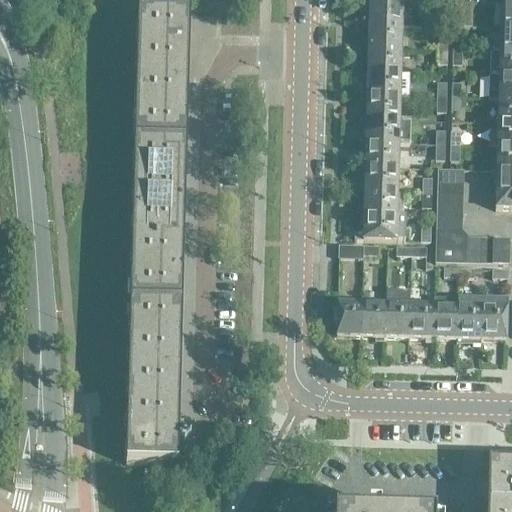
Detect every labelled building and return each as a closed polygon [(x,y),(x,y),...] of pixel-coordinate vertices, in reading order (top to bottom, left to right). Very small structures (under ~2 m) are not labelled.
[(401,28),(402,4),(369,3),(369,27),(401,28)] [(448,21),(448,5),(439,5),(439,21),(448,21)] [(462,21),(463,6),(454,6),(454,21),(462,21)] [(511,30),(511,6),(501,6),(501,7),(500,30),(511,30)] [(188,15),(138,14),(126,467),(176,468),(177,447),(177,446),(183,452),(190,445),(178,433),(179,418),(177,418),(183,233),(187,58),(188,17),(188,15)] [(400,52),(401,28),(369,27),(368,51),(400,52)] [(511,54),(511,30),(500,30),(499,55),(511,54)] [(447,54),(447,39),(438,39),(438,53),(447,54)] [(453,39),(453,54),(462,54),(462,39),(453,39)] [(400,76),(400,52),(368,51),(367,76),(400,76)] [(446,69),(447,54),(438,53),(438,68),(446,69)] [(461,69),(462,54),(453,54),(452,69),(461,69)] [(511,78),(511,54),(499,55),(490,55),(490,78),(511,78)] [(399,101),(400,76),(367,76),(367,100),(399,101)] [(511,78),(490,78),(489,78),(488,103),(498,104),(498,103),(511,103),(511,78)] [(445,102),(446,87),(437,87),(437,102),(445,102)] [(452,87),(451,102),(460,102),(461,87),(452,87)] [(398,124),(399,101),(367,100),(366,123),(398,124)] [(445,116),(445,102),(437,102),(436,116),(445,116)] [(460,117),(460,102),(451,102),(451,117),(460,117)] [(511,127),(511,103),(498,103),(498,104),(497,127),(511,127)] [(398,125),(398,124),(366,123),(365,148),(398,148),(409,149),(410,125),(398,125)] [(511,151),(511,127),(497,127),(497,151),(511,151)] [(444,150),(445,135),(436,135),(435,150),(444,150)] [(459,135),(451,135),(450,150),(459,150),(459,135)] [(397,173),(398,148),(365,148),(365,172),(397,173)] [(444,164),(444,150),(435,150),(435,164),(444,164)] [(459,165),(459,150),(450,150),(450,165),(459,165)] [(511,175),(511,151),(497,151),(496,175),(511,175)] [(396,196),(397,173),(365,172),(364,196),(396,196)] [(463,176),(463,174),(439,174),(438,186),(463,187),(463,186),(462,186),(462,176),(463,176)] [(511,213),(511,175),(496,175),(495,213),(511,213)] [(423,183),(423,197),(423,198),(432,198),(432,183),(423,183)] [(463,188),(463,187),(438,186),(438,198),(462,198),(462,197),(462,188),(463,188)] [(396,196),(364,196),(360,195),(360,197),(359,198),(358,199),(358,202),(357,204),(357,205),(358,207),(358,208),(358,210),(359,211),(359,212),(363,212),(363,219),(396,220),(396,196)] [(431,212),(432,198),(423,198),(422,211),(431,212)] [(462,200),(462,198),(438,198),(437,209),(462,210),(462,209),(461,209),(461,200),(462,200)] [(462,211),(462,210),(437,209),(437,221),(461,222),(461,221),(461,211),(462,211)] [(405,221),(396,220),(363,219),(363,244),(404,245),(405,221)] [(461,223),(461,222),(437,221),(436,234),(461,235),(461,232),(460,232),(461,223)] [(422,231),(421,245),(421,246),(430,246),(430,231),(422,231)] [(465,267),(465,242),(460,236),(461,235),(436,234),(435,266),(465,267)] [(480,267),(481,242),(480,242),(470,242),(470,241),(467,241),(465,242),(465,267),(480,267)] [(492,267),(493,245),(493,242),(491,242),(491,243),(482,242),(481,242),(480,267),(492,267)] [(508,245),(493,245),(492,267),(507,268),(508,245)] [(363,263),(363,259),(363,250),(338,249),(338,262),(363,263)] [(378,251),(363,250),(363,259),(378,259),(378,251)] [(411,260),(411,251),(396,251),(396,260),(411,260)] [(426,252),(411,251),(411,260),(426,260),(426,252)] [(458,281),(459,273),(444,272),(444,280),(458,281)] [(473,273),(459,273),(458,281),(473,281),(473,273)] [(492,282),(507,283),(507,274),(492,273),(492,282)] [(481,344),(482,302),(458,302),(457,311),(457,343),(481,344)] [(506,303),(482,302),(481,344),(505,345),(506,303)] [(360,341),(361,308),(337,308),(337,311),(333,311),(333,313),(333,325),(332,325),(332,326),(336,326),(336,340),(360,341)] [(384,342),(385,309),(361,308),(360,341),(384,342)] [(409,342),(409,310),(385,309),(384,342),(409,342)] [(433,343),(434,311),(409,310),(409,342),(433,343)] [(457,343),(457,311),(434,311),(433,343),(457,343)] [(511,511),(511,467),(487,467),(485,511),(511,511)] [(143,485),(158,485),(158,473),(143,473),(143,485)]
